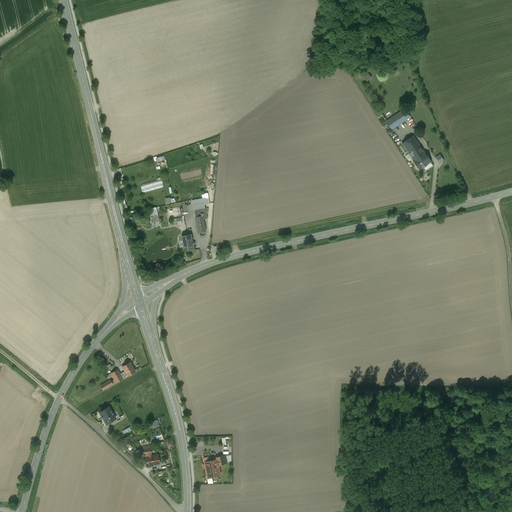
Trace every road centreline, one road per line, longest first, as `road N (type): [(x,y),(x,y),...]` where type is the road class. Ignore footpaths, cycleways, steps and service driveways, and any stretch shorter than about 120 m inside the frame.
road 1 (tertiary): [(511,191),(182,275)]
road 2 (secondary): [(63,0),(125,260)]
road 3 (secondary): [(186,511),(181,436),(152,342)]
road 4 (unclassified): [(59,398),(181,511)]
road 5 (tertiary): [(59,398),(21,511)]
